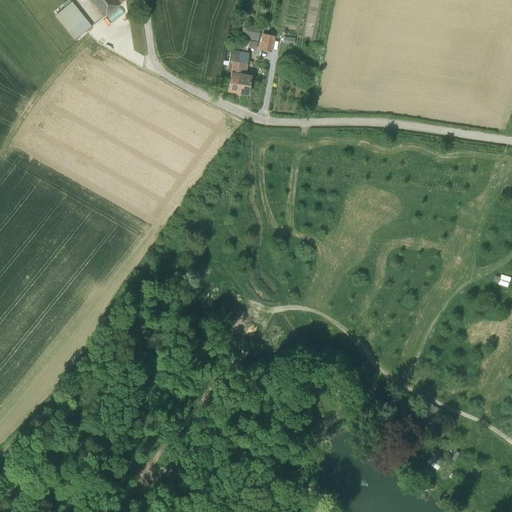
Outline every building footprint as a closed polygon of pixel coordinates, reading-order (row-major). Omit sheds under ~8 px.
[(88,0),(103,18),(119,5),(124,0),(88,0)] [(84,18),(71,2),(69,4),(67,1),(63,4),(66,7),(55,15),(67,31),(75,25),(82,34),(91,27),(84,18)] [(242,35),(258,39),(260,28),(244,25),(242,35)] [(276,35),(263,32),(260,49),(272,52),(276,35)] [(248,95),(251,75),(246,74),(249,53),(246,53),(249,40),(242,39),(240,52),(239,51),(235,73),(239,74),(236,93),(248,95)] [(228,92),(236,93),(239,74),(235,73),(239,51),(230,50),(228,62),(223,61),(222,65),(228,66),(226,77),(230,78),(228,92)] [(499,283),(509,286),(511,276),(502,274),(499,283)] [(439,467),(444,457),(432,452),(428,462),(439,467)]
